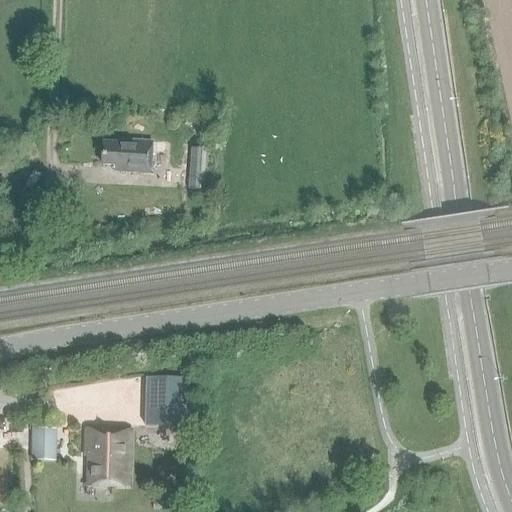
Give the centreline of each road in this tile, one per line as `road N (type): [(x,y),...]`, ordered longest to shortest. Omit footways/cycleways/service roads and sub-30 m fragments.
road 1 (tertiary): [(511,270),(0,349)]
road 2 (tertiary): [(511,502),(485,410),(423,0)]
